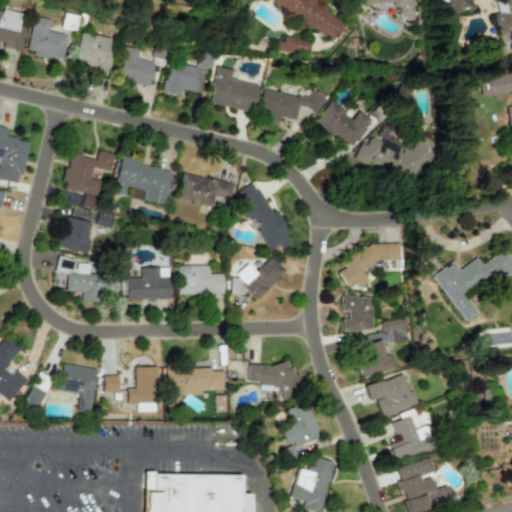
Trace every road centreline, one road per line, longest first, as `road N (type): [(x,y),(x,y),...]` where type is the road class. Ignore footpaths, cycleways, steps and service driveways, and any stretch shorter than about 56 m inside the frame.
road 1 (residential): [(0,88),(261,164),(315,217),(335,225),(444,222),(511,209)]
road 2 (residential): [(54,102),(15,267),(31,317),(78,340),(305,335)]
road 3 (residential): [(370,511),(305,335),(315,217)]
